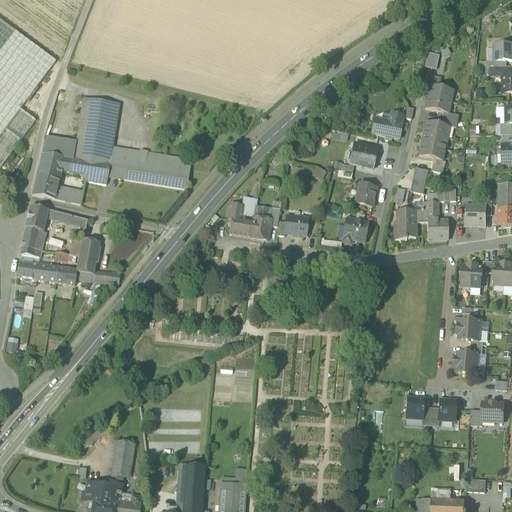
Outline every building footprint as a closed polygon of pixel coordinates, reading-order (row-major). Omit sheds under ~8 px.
[(55,63),(0,21),(0,169),(1,169),(35,123),(20,111),(55,63)] [(495,56),(495,63),(506,63),(510,63),(511,62),(511,46),(494,47),(494,48),(493,48),(493,56),(495,56)] [(439,57),(427,55),(424,69),(436,71),(439,57)] [(494,69),(494,78),(503,78),(503,77),(511,77),(511,69),(506,69),(494,69)] [(511,95),(511,96),(511,77),(503,77),(503,78),(503,95),(511,95)] [(430,88),(439,90),(440,82),(431,80),(430,88)] [(429,88),(427,99),(450,104),(453,93),(439,90),(430,88),(429,88)] [(448,116),(450,104),(427,99),(424,111),(443,115),(448,116)] [(109,167),(110,162),(112,150),(119,106),(83,100),(75,150),(73,161),(109,167)] [(405,121),(411,122),(413,111),(407,110),(405,121)] [(383,115),(381,122),(389,124),(390,116),(383,115)] [(443,115),(442,121),(456,124),(458,118),(448,116),(443,115)] [(391,140),(398,142),(403,119),(390,116),(389,124),(381,122),(375,121),(372,136),(385,139),(384,142),(390,143),(391,140)] [(455,130),(456,124),(442,121),(440,127),(449,129),(455,130)] [(426,124),(423,135),(447,140),(449,129),(440,127),(426,124)] [(511,137),(511,125),(507,126),(501,126),(501,137),(503,137),(511,137)] [(442,163),(447,140),(423,135),(422,144),(425,145),(424,150),(421,149),(419,158),(433,162),(442,163)] [(511,137),(503,137),(503,147),(511,147),(510,144),(511,143),(511,137)] [(505,156),(505,165),(511,165),(511,143),(510,144),(511,147),(503,147),(503,156),(505,156)] [(44,144),(42,156),(71,161),(73,161),(75,150),(44,144)] [(342,160),(345,148),(339,146),(336,158),(342,160)] [(497,165),(505,165),(505,156),(503,156),(503,147),(496,147),(497,165)] [(349,166),(373,171),(377,151),(368,149),(367,152),(353,149),(349,166)] [(188,162),(112,150),(110,162),(189,175),(191,163),(188,162)] [(62,173),(69,174),(71,161),(42,156),(38,173),(61,179),(62,173)] [(73,161),(71,161),(69,174),(69,175),(85,178),(84,183),(85,183),(106,187),(108,179),(109,167),(73,161)] [(110,162),(109,167),(108,179),(186,192),(189,175),(110,162)] [(431,173),(442,176),(443,170),(444,170),(445,164),(442,163),(433,162),(431,173)] [(343,167),(341,173),(352,175),(353,169),(343,167)] [(315,169),(313,179),(324,182),(326,172),(315,169)] [(415,170),(412,182),(425,184),(428,173),(415,170)] [(32,197),(55,202),(58,189),(60,182),(61,179),(38,173),(32,197)] [(351,181),(352,175),(341,173),(340,179),(351,181)] [(423,197),(425,184),(412,182),(410,194),(423,197)] [(511,186),(499,186),(498,211),(511,210),(511,186)] [(356,207),(372,210),(376,190),(361,187),(356,207)] [(82,195),(58,189),(55,202),(80,207),(82,195)] [(402,205),(405,192),(397,190),(394,203),(402,205)] [(437,192),(438,204),(455,203),(455,191),(437,192)] [(228,221),(232,221),(253,224),(253,220),(256,202),(243,201),(242,209),(230,208),(228,221)] [(421,223),(421,225),(427,224),(437,224),(437,218),(437,204),(421,205),(421,213),(421,223)] [(464,228),(485,229),(486,217),(486,207),(465,207),(464,228)] [(43,234),(47,220),(48,213),(30,209),(25,230),(43,234)] [(511,210),(498,211),(498,228),(511,227),(511,210)] [(269,228),(277,230),(278,224),(280,212),(271,211),(269,223),(270,223),(269,228)] [(416,240),(415,223),(415,212),(397,213),(397,224),(394,224),(395,242),(406,242),(406,241),(416,240)] [(59,216),(48,213),(47,220),(58,223),(59,216)] [(58,223),(85,230),(87,223),(59,216),(58,223)] [(285,236),(306,238),(308,221),(286,219),(285,225),(284,236),(285,236)] [(269,223),(253,220),(253,224),(250,239),(250,240),(251,240),(266,242),(266,243),(267,243),(269,228),(270,223),(269,223)] [(250,239),(253,224),(232,221),(229,236),(250,239)] [(342,244),(350,246),(351,242),(364,245),(368,226),(346,221),(342,240),(343,240),(342,244)] [(276,238),(284,239),(285,236),(284,236),(285,225),(278,224),(277,230),(276,238)] [(427,224),(428,242),(448,241),(447,224),(437,224),(427,224)] [(102,234),(113,236),(114,228),(104,226),(102,234)] [(21,250),(41,253),(45,242),(42,241),(43,234),(25,230),(21,250)] [(70,257),(79,258),(83,242),(73,240),(70,257)] [(77,273),(77,275),(92,277),(93,277),(94,272),(99,245),(83,242),(79,258),(77,272),(77,273)] [(40,260),(41,253),(21,250),(20,257),(40,260)] [(59,264),(67,265),(68,256),(60,255),(59,264)] [(16,280),(27,281),(29,266),(19,264),(16,280)] [(460,289),(471,289),(472,266),(467,265),(467,267),(462,267),(461,273),(460,273),(460,279),(461,279),(460,289)] [(493,288),(504,289),(506,265),(503,265),(503,266),(500,266),(495,266),(494,276),(493,288)] [(27,281),(37,283),(39,267),(29,266),(27,281)] [(478,266),(472,266),(471,289),(481,290),(482,275),(483,268),(478,268),(478,266)] [(37,283),(55,285),(58,270),(39,267),(37,283)] [(77,272),(58,270),(55,285),(74,288),(76,282),(77,275),(77,273),(77,272)] [(91,284),(105,286),(106,274),(94,272),(93,277),(92,277),(91,284)] [(120,276),(106,274),(105,286),(111,287),(118,288),(120,276)] [(91,284),(92,277),(77,275),(76,282),(90,285),(91,284)] [(266,293),(290,296),(290,295),(289,295),(290,281),(291,281),(292,280),(267,277),(266,293)] [(40,309),(41,297),(34,296),(34,300),(33,308),(40,309)] [(33,308),(34,300),(26,299),(24,312),(32,314),(33,308)] [(457,325),(456,331),(480,333),(481,323),(459,321),(459,326),(457,325)] [(479,343),(480,333),(456,331),(456,337),(458,337),(457,342),(471,343),(479,344),(479,343)] [(7,353),(16,355),(19,341),(10,339),(7,353)] [(454,358),(454,364),(477,366),(478,356),(470,355),(456,354),(456,358),(454,358)] [(477,377),(477,366),(454,364),(453,370),(455,370),(455,375),(461,375),(461,376),(467,377),(467,376),(477,377)] [(495,392),(507,393),(508,384),(502,383),(495,383),(495,392)] [(422,420),(423,420),(424,409),(424,400),(407,399),(406,419),(422,420)] [(454,423),(455,423),(456,403),(439,401),(439,410),(438,421),(454,423)] [(494,424),(503,424),(504,405),(496,405),(496,404),(490,404),(490,405),(482,404),(482,412),(482,421),(492,421),(494,424)] [(422,427),(430,427),(431,409),(424,409),(423,420),(422,420),(422,427)] [(439,410),(431,409),(430,427),(438,428),(438,421),(439,410)] [(470,427),(482,428),(482,421),(482,412),(471,412),(470,427)] [(406,419),(405,427),(422,428),(422,427),(422,420),(406,419)] [(438,428),(438,429),(454,430),(454,423),(438,421),(438,428)] [(102,426),(87,436),(93,445),(108,436),(102,426)] [(77,455),(93,445),(87,436),(72,445),(77,455)] [(111,477),(120,479),(121,471),(129,473),(134,447),(117,444),(111,477)] [(185,467),(184,490),(182,511),(201,511),(203,491),(204,468),(185,467)] [(110,485),(118,486),(120,479),(111,477),(110,485)] [(219,492),(245,494),(246,483),(220,480),(219,492)] [(466,494),(485,494),(486,482),(467,481),(466,494)] [(118,503),(120,495),(121,487),(118,486),(110,485),(108,484),(107,488),(100,486),(100,484),(89,483),(88,485),(87,485),(85,496),(82,495),(82,502),(81,502),(81,503),(93,505),(91,511),(116,511),(118,503)] [(452,502),(453,492),(431,491),(431,501),(452,502)] [(244,511),(245,494),(219,492),(218,511),(244,511)] [(452,502),(460,502),(461,492),(453,492),(452,502)] [(132,496),(120,495),(118,503),(131,505),(132,498),(132,496)] [(131,505),(118,503),(116,511),(139,511),(140,506),(139,506),(140,499),(132,498),(131,505)] [(414,511),(430,511),(431,501),(416,500),(414,511)] [(464,511),(464,502),(460,502),(452,502),(431,501),(430,511),(464,511)]
